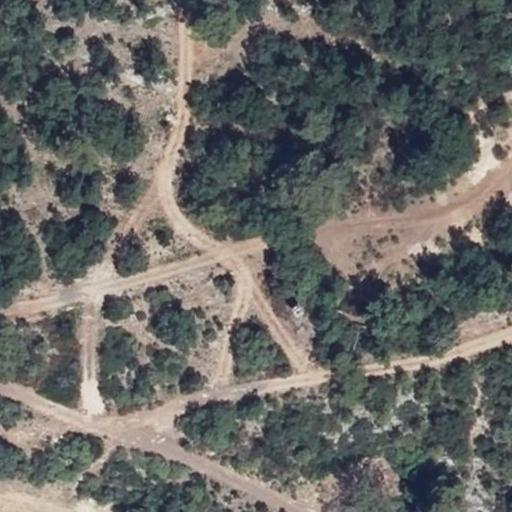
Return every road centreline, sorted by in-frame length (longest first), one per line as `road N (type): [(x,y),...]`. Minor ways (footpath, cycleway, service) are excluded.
road 1 (track): [(0,309),(248,247),(430,219),(511,165)]
road 2 (track): [(0,385),(107,423),(322,375),(470,354),(511,336)]
